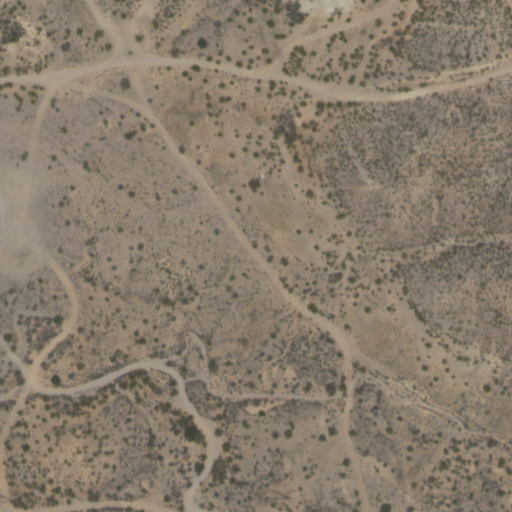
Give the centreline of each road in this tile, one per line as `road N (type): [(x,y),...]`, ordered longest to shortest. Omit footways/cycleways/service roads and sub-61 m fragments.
road 1 (track): [(511,69),(378,97),(178,63),(0,78)]
road 2 (track): [(41,249),(68,289),(73,314),(63,336),(38,351),(0,435)]
road 3 (track): [(29,511),(91,504),(176,511)]
